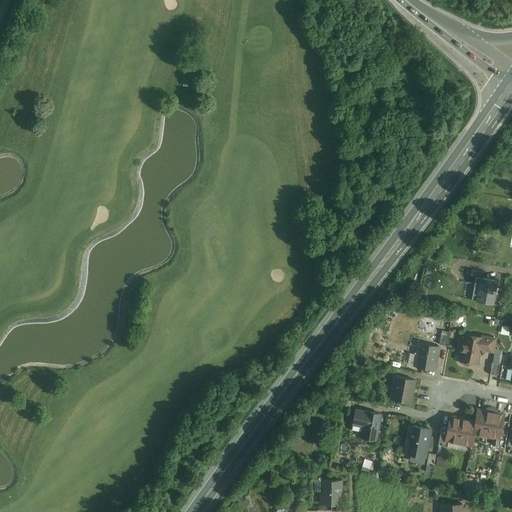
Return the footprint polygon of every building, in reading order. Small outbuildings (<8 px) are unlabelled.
[(483,278),(476,277),(474,286),(479,287),(477,300),(493,303),(497,281),(483,278)] [(449,332),(442,331),(439,344),(446,346),(449,332)] [(481,339),(464,336),(459,359),(462,359),(462,361),(463,364),(468,365),(470,362),(470,361),(478,362),(479,353),(481,353),(483,352),(483,350),(494,352),(497,339),(482,336),(481,339)] [(439,347),(418,343),(414,366),(435,369),(439,347)] [(498,363),(492,362),(490,374),(496,375),(498,363)] [(415,380),(395,376),(390,399),(411,402),(415,380)] [(381,414),(355,409),(352,425),(362,426),(360,436),(376,439),(381,414)] [(503,414),(477,409),(475,421),(473,433),(474,433),(499,438),(502,420),(503,414)] [(475,421),(450,416),(448,428),(445,440),(449,441),(471,445),(474,433),(473,433),(475,421)] [(509,421),(502,420),(499,438),(506,439),(509,421)] [(430,429),(410,425),(404,452),(425,456),(430,429)] [(449,441),(445,440),(448,428),(441,427),(438,445),(447,447),(449,441)] [(436,454),(429,453),(426,465),(433,466),(436,454)] [(342,481),(321,480),(320,503),(341,504),(342,481)] [(461,511),(462,503),(442,503),(441,511),(461,511)]
